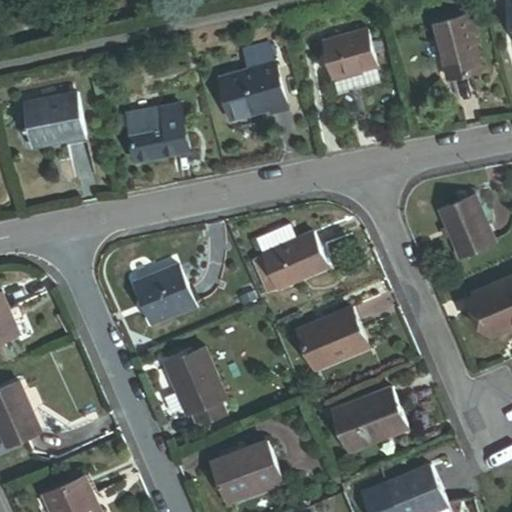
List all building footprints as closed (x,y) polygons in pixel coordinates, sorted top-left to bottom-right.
[(449,78),(483,69),(473,33),(477,32),(472,15),(434,26),(449,78)] [(359,71),(376,66),(365,32),(320,45),(335,93),(363,85),(359,71)] [(273,114),(288,109),(269,47),(242,55),(248,76),(221,84),(232,120),(250,114),(271,108),(273,114)] [(363,85),(380,80),(376,66),(359,71),(363,85)] [(99,96),(111,93),(109,82),(96,85),(99,96)] [(34,147),(87,136),(79,95),(25,105),(34,147)] [(136,161),(189,152),(181,109),(163,112),(165,127),(132,133),(136,161)] [(462,258),(496,243),(475,195),(441,210),(462,258)] [(279,289),(330,267),(315,233),(299,240),(290,221),(256,236),(264,255),(271,272),(279,289)] [(261,276),(271,272),(264,255),(254,259),(261,276)] [(151,324),(195,306),(178,266),(134,284),(151,324)] [(268,294),(279,289),(271,272),(261,276),(268,294)] [(511,327),(510,323),(511,322),(511,278),(474,294),(493,338),(511,329),(511,327)] [(0,343),(21,335),(3,292),(0,293),(0,343)] [(315,371),(369,348),(352,309),(299,332),(315,371)] [(221,404),(227,401),(204,348),(166,365),(189,418),(194,415),(221,404)] [(0,428),(8,448),(43,433),(21,381),(0,390),(0,428)] [(347,453),(408,429),(392,388),(331,412),(347,453)] [(200,429),(227,417),(221,404),(194,415),(200,429)] [(225,505),(283,483),(267,442),(209,465),(225,505)] [(399,511),(432,511),(449,505),(431,465),(387,484),(399,511)] [(54,511),(100,511),(85,476),(46,493),(54,511)]
